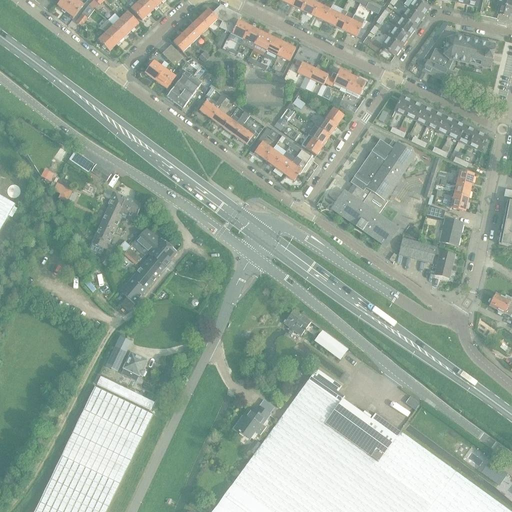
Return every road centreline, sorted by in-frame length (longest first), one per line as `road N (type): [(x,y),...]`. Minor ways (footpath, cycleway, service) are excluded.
road 1 (unclassified): [(511,458),(248,253)]
road 2 (primary): [(261,236),(0,36)]
road 3 (primary): [(511,419),(261,236)]
road 4 (unclassified): [(248,253),(0,75)]
road 5 (unclassified): [(302,210),(115,77)]
road 6 (unclassified): [(455,317),(428,318),(286,229),(271,223),(261,236)]
road 7 (residential): [(455,317),(503,131)]
road 8 (unclassified): [(455,317),(302,210)]
road 9 (unclassified): [(210,346),(132,511)]
road 10 (residential): [(390,79),(228,1)]
road 11 (unclassified): [(302,210),(390,79)]
road 12 (residential): [(390,79),(439,16),(511,33)]
road 13 (unclassified): [(115,77),(14,0)]
road 14 (residential): [(503,131),(390,79)]
